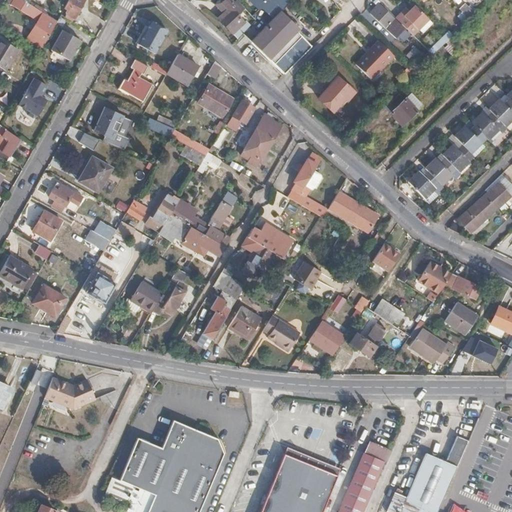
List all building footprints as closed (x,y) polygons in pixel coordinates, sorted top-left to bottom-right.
[(57,22),(42,11),(23,0),(12,0),(10,3),(35,20),(27,40),(43,49),(57,22)] [(70,20),(72,22),(84,0),(73,0),(73,2),(69,0),(67,0),(63,7),(68,10),(65,17),(70,20)] [(237,15),(243,9),(236,0),(233,2),(230,0),(223,0),(221,3),(219,1),(216,4),(222,12),(217,17),(231,33),(243,22),(237,15)] [(251,39),(280,70),(307,43),(296,30),(299,27),(283,10),(290,2),(288,0),(258,0),(274,18),(251,39)] [(463,20),(472,13),(465,3),(455,9),(463,20)] [(403,30),(380,5),(372,13),(395,38),(403,30)] [(400,12),(395,17),(412,35),(428,21),(414,7),(407,13),(406,11),(402,14),(400,12)] [(67,26),(70,20),(65,17),(60,14),(58,17),(56,20),(64,24),(67,26)] [(154,54),(167,31),(151,21),(138,44),(154,54)] [(94,41),(96,37),(87,30),(84,34),(94,41)] [(434,52),(443,44),(442,43),(447,38),(444,35),(431,48),(434,52)] [(77,66),(89,47),(70,36),(58,56),(77,66)] [(453,41),(454,39),(451,36),(443,44),(454,54),(460,48),(453,41)] [(0,66),(4,69),(17,50),(0,39),(0,66)] [(370,78),(394,55),(379,40),(356,64),(370,78)] [(307,43),(280,70),(282,72),(311,48),(307,43)] [(421,65),(424,62),(422,59),(424,56),(415,46),(406,55),(411,60),(410,62),(416,68),(420,64),(421,65)] [(186,58),(178,77),(188,83),(199,65),(186,58)] [(142,76),(147,66),(134,59),(130,67),(133,69),(128,78),(125,76),(118,89),(141,102),(150,86),(137,79),(140,74),(142,76)] [(214,59),(209,67),(215,71),(219,63),(214,59)] [(421,65),(431,76),(435,72),(424,62),(421,65)] [(30,77),(16,108),(38,117),(46,98),(41,96),(46,84),(30,77)] [(341,105),(354,92),(337,77),(319,97),(332,110),(340,103),(341,105)] [(232,98),(208,83),(197,101),(221,116),(232,98)] [(421,104),(410,93),(403,99),(398,94),(386,104),(391,111),(389,113),(401,124),(417,110),(416,108),(421,104)] [(242,99),(233,115),(245,123),(254,107),(242,99)] [(505,126),(511,118),(511,101),(511,100),(507,105),(501,99),(490,110),(493,113),(503,124),(505,126)] [(114,129),(120,115),(103,107),(93,129),(110,137),(114,129)] [(488,139),(503,124),(493,113),(489,118),(483,113),(473,123),(476,127),(486,137),(488,139)] [(281,123),(263,114),(241,154),(254,161),(253,163),(257,166),(281,123)] [(130,120),(120,115),(114,129),(124,134),(130,120)] [(139,124),(157,131),(160,122),(144,115),(139,124)] [(471,152),(486,137),(476,127),(471,131),(465,125),(454,135),(464,145),(471,152)] [(227,130),(222,127),(213,143),(218,146),(227,130)] [(10,154),(20,138),(5,128),(1,135),(0,133),(0,156),(6,160),(10,154)] [(81,134),(78,144),(95,148),(97,138),(81,134)] [(471,152),(464,145),(460,150),(454,144),(443,155),(447,159),(456,169),(458,171),(475,156),(471,152)] [(207,152),(205,155),(202,160),(210,166),(211,163),(215,165),(219,159),(207,152)] [(287,196),(322,217),(325,211),(326,209),(303,195),(307,187),(304,185),(306,183),(313,188),(316,187),(321,177),(321,174),(313,170),(320,159),(311,154),(308,158),(307,158),(303,166),(299,164),(295,170),(299,172),(294,180),(296,181),(287,196)] [(97,191),(111,168),(92,157),(78,181),(97,191)] [(456,169),(447,159),(442,164),(436,158),(425,168),(428,172),(438,183),(440,184),(456,169)] [(229,168),(239,171),(241,165),(231,162),(229,168)] [(219,169),(215,176),(226,182),(229,175),(219,169)] [(438,183),(428,172),(424,177),(419,170),(407,181),(423,197),(438,183)] [(72,191),(60,184),(57,190),(53,188),(48,196),(64,205),(72,191)] [(471,230),(509,195),(500,185),(463,221),(471,230)] [(375,217),(336,193),(326,209),(325,211),(364,234),(375,217)] [(130,204),(144,211),(146,206),(133,198),(130,204)] [(183,221),(192,227),(202,233),(208,223),(193,214),(192,205),(179,198),(174,206),(170,213),(183,221)] [(145,223),(159,231),(170,213),(174,206),(162,199),(151,216),(149,215),(145,223)] [(124,212),(127,204),(118,200),(114,208),(124,212)] [(202,233),(225,246),(230,238),(218,230),(231,206),(221,200),(208,223),(202,233)] [(130,204),(126,211),(139,219),(144,211),(130,204)] [(50,240),(61,221),(43,211),(32,230),(50,240)] [(170,213),(159,231),(173,239),(183,221),(170,213)] [(104,250),(114,228),(95,220),(85,243),(104,250)] [(252,227),(246,235),(267,247),(266,249),(273,253),(281,258),(293,240),(277,230),(276,233),(263,225),(259,231),(252,227)] [(205,245),(219,255),(225,246),(202,233),(192,227),(183,241),(201,251),(205,245)] [(153,230),(149,237),(154,240),(158,233),(153,230)] [(246,235),(242,244),(255,252),(253,257),(250,256),(241,270),(250,275),(256,265),(266,249),(267,247),(246,235)] [(46,257),(50,250),(38,243),(34,250),(46,257)] [(388,271),(400,254),(383,243),(372,260),(388,271)] [(273,253),(266,249),(256,265),(264,269),(273,253)] [(47,261),(55,264),(58,257),(50,253),(47,261)] [(0,273),(23,287),(32,269),(7,254),(0,265),(0,273)] [(321,270),(305,260),(294,278),(311,287),(321,270)] [(438,293),(444,284),(451,274),(430,261),(417,281),(438,293)] [(122,273),(130,278),(135,271),(128,267),(125,267),(122,269),(122,273)] [(179,267),(155,306),(161,310),(163,308),(171,313),(187,286),(179,281),(185,271),(179,267)] [(92,280),(88,290),(104,300),(116,282),(99,271),(92,280)] [(221,289),(236,298),(238,296),(234,294),(237,288),(224,280),(226,276),(220,272),(213,284),(221,289)] [(480,286),(459,276),(453,287),(476,298),(480,286)] [(160,293),(142,281),(131,298),(149,310),(160,293)] [(54,316),(65,298),(43,285),(32,303),(54,316)] [(204,332),(213,337),(236,298),(221,289),(211,307),(217,311),(204,332)] [(337,314),(346,300),(338,294),(329,309),(337,314)] [(356,305),(362,309),(370,298),(364,294),(356,305)] [(392,323),(401,311),(382,299),(374,312),(392,323)] [(464,331),(475,314),(455,301),(444,319),(464,331)] [(511,328),(511,311),(498,306),(498,308),(492,305),(486,320),(491,322),(491,324),(510,333),(511,328)] [(261,318),(241,306),(228,326),(249,338),(261,318)] [(64,315),(56,331),(62,334),(70,318),(64,315)] [(272,315),(264,329),(271,333),(268,337),(289,350),(300,332),(272,315)] [(310,337),(334,352),(345,335),(322,319),(310,337)] [(368,356),(387,329),(378,322),(365,339),(356,333),(350,342),(368,356)] [(441,362),(453,345),(446,341),(444,344),(420,327),(408,346),(432,362),(435,357),(441,362)] [(195,344),(205,349),(210,340),(199,335),(195,344)] [(496,349),(473,337),(465,353),(487,365),(496,349)] [(74,385),(53,377),(44,398),(73,409),(96,400),(87,379),(74,385)] [(12,389),(0,383),(0,406),(3,407),(12,389)] [(201,511),(226,451),(220,438),(174,419),(163,447),(139,437),(121,479),(145,490),(136,511),(201,511)] [(354,511),(382,445),(360,435),(327,511),(354,511)] [(456,468),(460,456),(459,455),(466,440),(459,437),(447,461),(425,452),(406,497),(395,493),(387,511),(388,511),(410,511),(415,504),(431,511),(436,511),(444,495),(456,468)] [(279,511),(300,460),(282,452),(256,511),(279,511)] [(319,511),(336,475),(300,460),(279,511),(319,511)]
